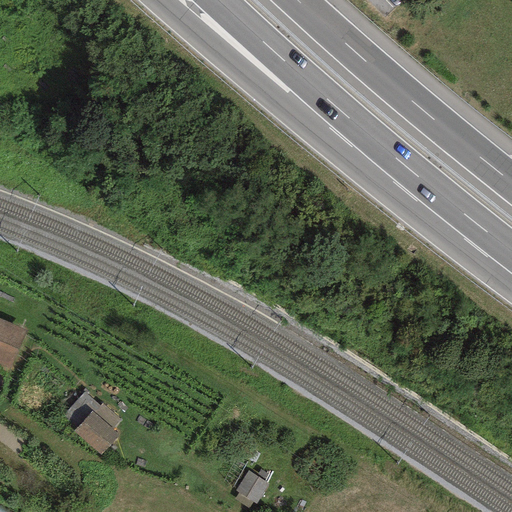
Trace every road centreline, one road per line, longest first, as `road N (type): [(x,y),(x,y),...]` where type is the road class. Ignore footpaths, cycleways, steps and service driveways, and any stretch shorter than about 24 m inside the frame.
road 1 (motorway): [(511,182),(297,0)]
road 2 (motorway): [(343,117),(511,254)]
road 3 (motorway): [(181,0),(343,117)]
road 4 (motorway): [(215,0),(343,117)]
